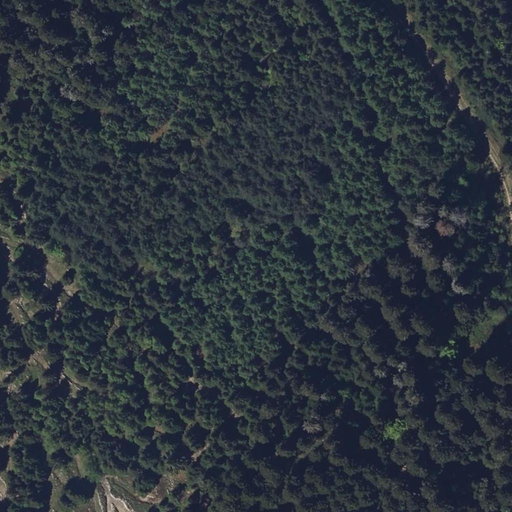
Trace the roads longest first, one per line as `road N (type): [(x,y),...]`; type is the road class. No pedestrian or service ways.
road 1 (track): [(327,0),(363,58),(410,223),(404,425),(424,511)]
road 2 (track): [(511,220),(495,163),(388,0)]
